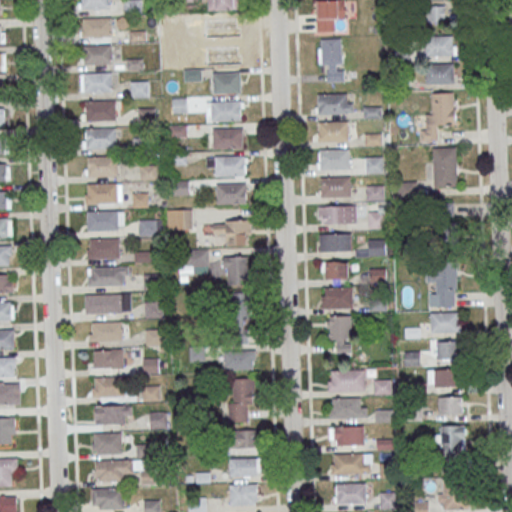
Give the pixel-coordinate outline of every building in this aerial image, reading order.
[(81,0),(109,0),(109,7),(82,8),(81,0)] [(124,0),(141,0),(142,13),(124,14),(124,0)] [(207,0),(208,9),(238,9),(238,0),(207,0)] [(315,0),(317,31),(336,31),(336,18),(347,18),(347,0),(315,0)] [(445,21),(445,5),(428,5),(428,21),(445,21)] [(83,17),(112,17),(112,31),(115,31),(115,35),(81,36),(81,30),(83,30),(83,17)] [(202,49),(215,49),(215,63),(236,63),(236,39),(222,39),(221,18),(202,19),(202,49)] [(425,56),(455,56),(455,36),(425,36),(425,56)] [(344,38),(319,39),(319,65),(327,65),(327,81),(345,81),(344,38)] [(84,45),(112,45),(112,62),(85,62),(84,45)] [(425,83),(455,83),(455,63),(425,63),(425,83)] [(84,73),(112,72),(112,90),(84,90),(84,73)] [(212,74),(242,73),(242,93),(213,93),(212,74)] [(131,81),(149,80),(149,95),(132,96),(131,81)] [(455,92),(432,92),(433,114),(422,114),(422,141),(438,140),(438,125),(456,125),(455,92)] [(353,94),(316,94),(316,114),(353,114),(353,94)] [(86,100),(116,99),(117,119),(86,120),(81,120),(81,113),(86,113),(86,100)] [(211,101),(242,101),(242,120),(212,121),(211,101)] [(138,107),(155,107),(156,122),(138,122),(138,107)] [(319,141),(348,141),(348,121),(319,121),(319,141)] [(86,128),(116,127),(117,147),(86,148),(81,148),(81,141),(86,141),(86,128)] [(213,129),(243,128),(244,147),(213,148),(213,129)] [(433,147),(433,186),(457,186),(457,147),(433,147)] [(350,149),(319,149),(319,169),(350,169),(350,149)] [(173,163),(186,162),(186,153),(172,155),(173,163)] [(118,155),(87,155),(87,176),(118,176),(118,155)] [(246,155),(207,155),(207,166),(215,166),(215,176),(246,176),(246,155)] [(367,171),(381,171),(381,156),(367,156),(367,171)] [(8,163),(0,162),(0,181),(8,181),(8,163)] [(140,164),(157,164),(158,179),(140,179),(140,164)] [(350,196),(350,177),(321,177),(321,196),(350,196)] [(173,180),(190,179),(190,194),(173,195),(173,180)] [(87,183),(117,182),(117,184),(122,183),(123,200),(118,201),(85,203),(85,193),(87,193),(87,183)] [(216,183),(247,183),(247,202),(217,203),(216,183)] [(368,199),(382,199),(382,186),(368,186),(368,199)] [(0,191),(7,191),(7,197),(11,197),(11,208),(0,208),(0,191)] [(132,191),(149,191),(150,206),(132,206),(132,191)] [(429,204),(430,244),(455,244),(454,204),(429,204)] [(318,206),(318,223),(356,223),(356,206),(318,206)] [(193,229),(193,209),(167,209),(167,229),(193,229)] [(87,210),(118,210),(118,211),(124,211),(125,225),(119,225),(119,230),(87,230),(87,210)] [(387,227),(387,211),(368,211),(368,227),(387,227)] [(0,217),(8,217),(8,237),(0,237),(0,217)] [(139,220),(157,219),(157,234),(140,235),(139,220)] [(226,244),(252,244),(252,219),(214,219),(214,234),(226,234),(226,244)] [(318,251),(351,251),(351,234),(318,234),(318,251)] [(89,238),(120,237),(121,256),(87,258),(87,249),(90,249),(89,238)] [(356,256),(387,256),(387,238),(367,238),(367,248),(356,248),(356,256)] [(0,245),(11,245),(11,265),(0,265),(0,245)] [(209,265),(209,249),(181,249),(181,265),(209,265)] [(249,256),(224,256),(224,284),(249,284),(249,256)] [(348,278),(348,261),(322,261),(322,278),(348,278)] [(88,267),(130,266),(130,275),(123,275),(124,284),(88,286),(88,267)] [(429,306),(456,305),(456,267),(427,267),(427,281),(437,281),(437,293),(429,293),(429,306)] [(387,283),(387,268),(370,268),(370,283),(387,283)] [(144,273),(162,273),(162,288),(145,288),(144,273)] [(0,274),(10,274),(10,291),(0,291),(0,274)] [(322,288),(322,307),(353,307),(353,288),(322,288)] [(91,294),(120,293),(121,312),(91,312),(91,294)] [(249,294),(230,294),(230,320),(249,320),(249,294)] [(0,301),(11,301),(11,319),(0,319),(0,301)] [(145,301),(162,301),(163,316),(145,317),(145,301)] [(461,311),(431,311),(431,331),(461,331),(461,311)] [(352,315),(329,315),(329,339),(352,339),(352,315)] [(92,321),(122,320),(122,340),(93,341),(92,321)] [(146,329),(164,328),(164,345),(146,345),(146,329)] [(0,329),(14,329),(14,349),(0,349),(0,329)] [(437,358),(458,358),(458,341),(437,341),(437,358)] [(338,352),(351,352),(351,343),(338,343),(338,352)] [(94,349),(124,348),(124,368),(94,368),(94,349)] [(224,351),(255,350),(255,359),(253,359),(253,368),(224,369),(224,351)] [(406,352),(406,364),(419,365),(419,353),(406,352)] [(0,357),(14,357),(14,376),(0,376),(0,357)] [(143,358),(161,357),(161,372),(144,373),(143,358)] [(429,369),(429,386),(456,386),(456,369),(429,369)] [(332,371),(364,370),(365,389),(327,391),(327,381),(332,381),(332,371)] [(95,376),(125,376),(125,395),(95,396),(95,376)] [(255,378),(228,378),(228,421),(249,421),(249,410),(255,410),(255,378)] [(0,383),(14,383),(15,403),(0,403),(0,383)] [(142,385),(161,385),(161,400),(143,400),(142,385)] [(463,396),(439,396),(439,413),(463,413),(463,396)] [(329,399),(329,418),(366,418),(366,399),(329,399)] [(96,405),(126,404),(126,424),(96,424),(96,405)] [(151,412),(169,412),(170,427),(151,427),(151,412)] [(0,416),(0,444),(16,444),(16,417),(0,416)] [(441,425),(441,461),(466,461),(466,425),(441,425)] [(330,426),(330,445),(364,445),(364,426),(330,426)] [(123,433),(93,433),(93,453),(123,453),(123,433)] [(237,445),(249,448),(252,436),(240,433),(237,445)] [(332,472),(373,472),(373,453),(332,453),(332,472)] [(0,485),(9,485),(9,477),(17,477),(17,458),(0,457),(0,485)] [(229,458),(260,457),(260,474),(230,475),(229,458)] [(141,469),(159,469),(160,484),(141,484),(141,469)] [(469,509),(469,482),(439,483),(440,509),(469,509)] [(259,483),(230,483),(230,504),(259,504),(259,483)] [(336,484),(367,483),(367,502),(337,503),(336,484)] [(92,488),(124,487),(124,508),(100,508),(100,505),(92,505),(92,488)] [(396,507),(396,492),(381,492),(381,507),(396,507)] [(0,511),(17,511),(17,496),(0,496),(0,511)] [(143,511),(143,499),(161,498),(161,511),(143,511)]
